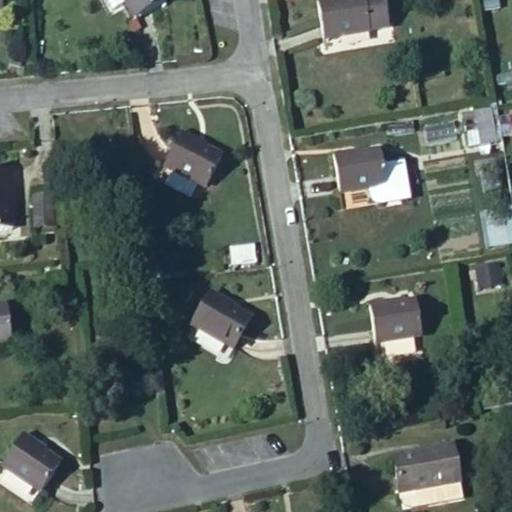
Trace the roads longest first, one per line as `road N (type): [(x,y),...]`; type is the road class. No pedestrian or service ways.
road 1 (residential): [(255,73),(324,461),(191,488),(157,467)]
road 2 (residential): [(0,97),(255,73)]
